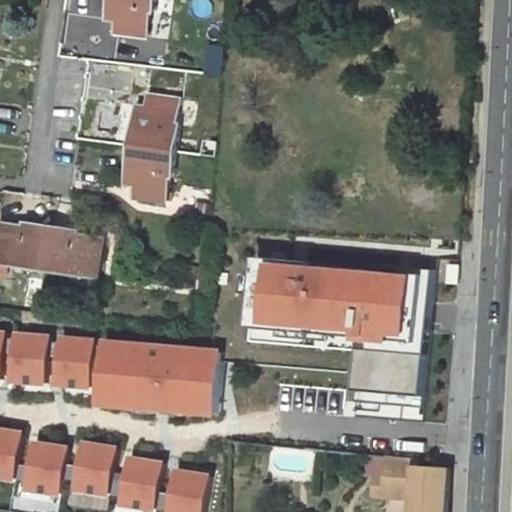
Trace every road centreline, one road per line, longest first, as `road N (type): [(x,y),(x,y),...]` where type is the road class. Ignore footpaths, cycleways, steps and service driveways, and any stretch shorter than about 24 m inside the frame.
road 1 (primary): [(480,511),(511,0)]
road 2 (unknown): [(484,445),(258,419),(164,433),(8,407)]
road 3 (residential): [(61,0),(36,177)]
